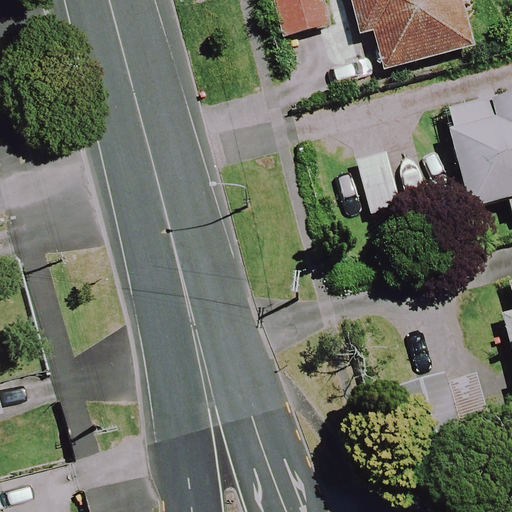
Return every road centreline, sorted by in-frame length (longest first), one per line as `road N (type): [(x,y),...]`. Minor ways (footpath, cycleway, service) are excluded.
road 1 (secondary): [(183,303),(108,0)]
road 2 (secondary): [(183,303),(276,511)]
road 3 (secondary): [(194,511),(183,303)]
